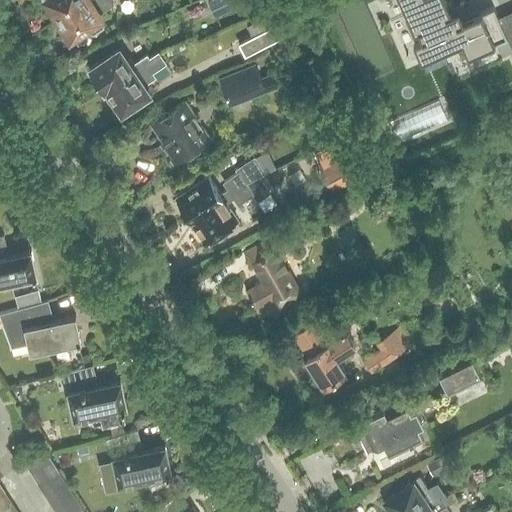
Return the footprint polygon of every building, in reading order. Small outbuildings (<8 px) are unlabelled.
[(45,0),(57,19),(87,0),(45,0)] [(87,0),(57,19),(70,39),(86,29),(92,33),(102,27),(101,20),(98,15),(113,5),(113,0),(87,0)] [(210,0),(217,16),(235,9),(231,0),(210,0)] [(507,38),(494,7),(457,23),(449,5),(451,4),(450,2),(447,3),(445,0),(399,0),(414,33),(418,31),(422,39),(413,43),(421,61),(430,57),(431,60),(457,49),(462,58),(507,38)] [(254,34),(240,41),(246,54),(278,38),(267,15),(249,24),(254,34)] [(103,90),(106,88),(159,54),(157,52),(150,57),(148,55),(134,64),(130,58),(127,60),(119,47),(89,68),(103,90)] [(122,112),(149,93),(144,85),(156,77),(152,71),(165,63),(159,54),(106,88),(122,112)] [(258,61),(220,76),(230,104),(280,85),(274,70),(263,74),(258,61)] [(185,101),(152,123),(165,142),(162,144),(175,163),(210,139),(185,101)] [(313,152),(336,194),(360,180),(337,139),(313,152)] [(185,219),(187,221),(245,183),(260,176),(264,174),(253,158),(235,168),(238,172),(222,183),(227,190),(219,195),(207,177),(187,190),(186,188),(176,194),(177,196),(175,198),(188,217),(185,219)] [(245,183),(187,221),(189,224),(192,222),(197,230),(194,232),(201,241),(203,239),(205,242),(236,220),(224,203),(232,197),(237,204),(252,193),(258,201),(271,192),(260,176),(245,183)] [(376,221),(402,208),(387,178),(361,191),(376,221)] [(0,284),(36,276),(30,249),(8,254),(4,235),(0,235),(0,284)] [(285,260),(272,236),(246,251),(263,283),(246,292),(255,309),(272,299),(276,306),(299,294),(282,262),(285,260)] [(38,290),(31,292),(34,303),(41,301),(38,290)] [(80,342),(74,316),(51,322),(47,301),(17,308),(1,313),(12,349),(28,343),(30,354),(80,342)] [(328,344),(314,323),(294,335),(308,357),(305,359),(324,387),(345,374),(336,359),(355,347),(346,333),(328,344)] [(382,349),(366,359),(374,371),(412,345),(400,327),(378,342),(382,349)] [(476,356),(442,372),(455,398),(488,382),(476,356)] [(93,366),(62,374),(65,387),(68,387),(75,419),(100,413),(103,428),(125,423),(122,408),(126,407),(120,381),(98,386),(93,366)] [(403,399),(357,422),(364,434),(358,437),(366,452),(388,441),(394,454),(423,440),(417,427),(422,425),(414,409),(409,412),(403,399)] [(138,431),(105,440),(108,453),(111,453),(118,484),(170,473),(164,447),(142,452),(138,431)] [(46,453),(25,466),(32,475),(52,462),(46,453)] [(448,453),(429,463),(435,475),(454,465),(448,453)] [(38,485),(58,472),(52,462),(32,475),(38,485)] [(45,495),(65,483),(58,472),(38,485),(45,495)] [(427,487),(420,476),(381,502),(387,511),(418,511),(429,505),(420,492),(427,487)] [(65,483),(45,495),(51,505),(71,493),(65,483)] [(4,493),(0,495),(0,509),(10,503),(4,493)] [(71,493),(51,505),(55,511),(62,511),(77,503),(71,493)] [(453,493),(429,505),(418,511),(447,511),(444,507),(457,500),(453,493)] [(168,511),(181,504),(176,498),(155,511),(168,511)] [(16,511),(10,503),(0,509),(0,511),(16,511)] [(83,511),(77,503),(62,511),(83,511)]
